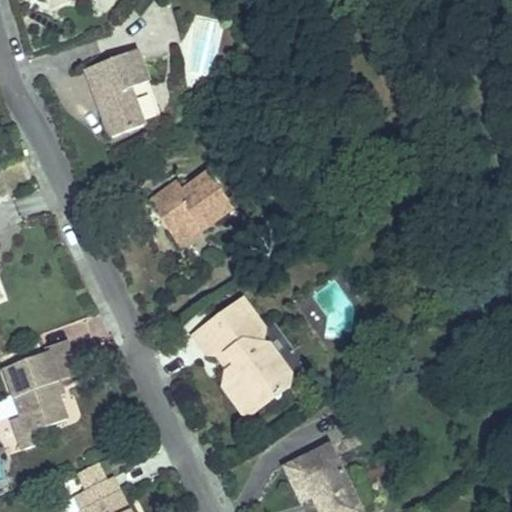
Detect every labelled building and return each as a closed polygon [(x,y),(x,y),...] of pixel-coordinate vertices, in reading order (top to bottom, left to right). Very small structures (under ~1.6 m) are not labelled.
[(141,50),(181,37),(171,6),(131,19),(141,50)] [(196,18),(192,74),(215,76),(219,20),(196,18)] [(147,123),(133,87),(151,80),(139,49),(88,68),(101,104),(106,103),(108,109),(104,111),(113,136),(147,123)] [(147,122),(158,118),(150,96),(139,99),(147,122)] [(180,191),(173,181),(151,197),(178,235),(196,222),(201,229),(235,205),(209,170),(188,185),(180,191)] [(181,175),(173,181),(180,191),(188,185),(181,175)] [(196,222),(178,235),(183,242),(201,229),(196,222)] [(204,353),(209,354),(225,355),(233,367),(223,374),(223,390),(233,404),(251,391),(262,408),(285,393),(269,368),(263,367),(266,344),(267,333),(245,301),(193,336),(204,353)] [(295,385),(266,344),(263,367),(269,368),(285,393),(295,385)] [(9,366),(27,418),(38,414),(43,429),(67,421),(58,398),(54,384),(64,380),(54,350),(9,366)] [(225,355),(209,354),(223,374),(233,367),(225,355)] [(69,394),(64,380),(54,384),(58,398),(69,394)] [(251,391),(233,404),(245,420),(262,408),(251,391)] [(38,414),(27,418),(32,433),(43,429),(38,414)] [(359,511),(331,448),(287,467),(302,502),(315,497),(321,511),(359,511)] [(134,511),(117,475),(74,495),(82,511),(134,511)]
